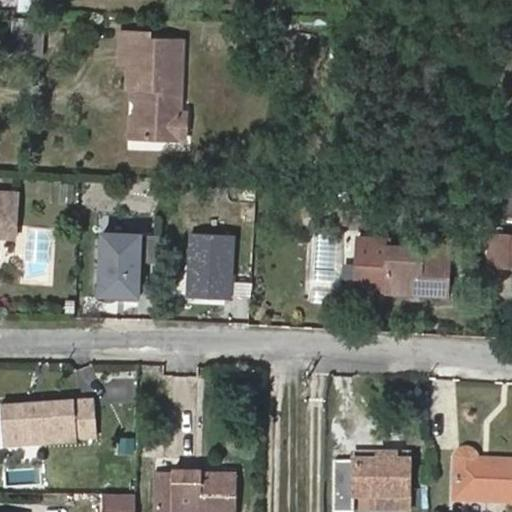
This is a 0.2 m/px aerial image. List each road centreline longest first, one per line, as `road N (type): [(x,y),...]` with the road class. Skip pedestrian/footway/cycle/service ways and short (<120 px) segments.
road 1 (residential): [(0,348),(511,368)]
road 2 (unknown): [(273,359),(281,511)]
